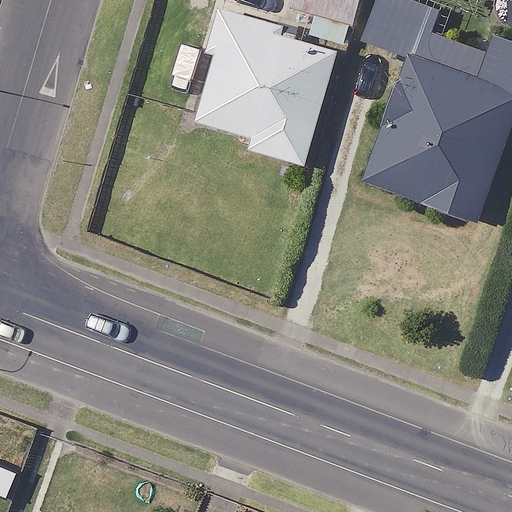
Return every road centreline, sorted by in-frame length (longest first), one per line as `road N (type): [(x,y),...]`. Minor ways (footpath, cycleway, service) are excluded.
road 1 (tertiary): [(0,303),(511,497)]
road 2 (residential): [(53,0),(0,183)]
